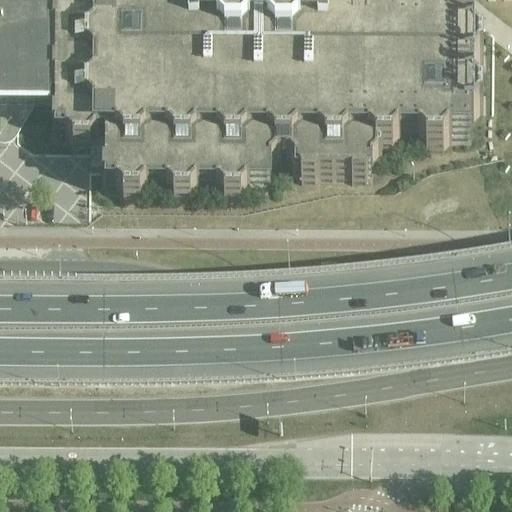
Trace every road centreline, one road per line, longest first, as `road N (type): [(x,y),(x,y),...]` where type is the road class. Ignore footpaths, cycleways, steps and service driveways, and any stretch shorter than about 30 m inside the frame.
road 1 (motorway): [(511,285),(271,313),(0,318)]
road 2 (motorway): [(0,358),(299,356),(511,330)]
road 3 (unclassified): [(497,365),(378,345),(152,272),(0,266)]
road 4 (secondary): [(497,365),(290,401),(0,412)]
road 5 (secondary): [(0,463),(465,461)]
